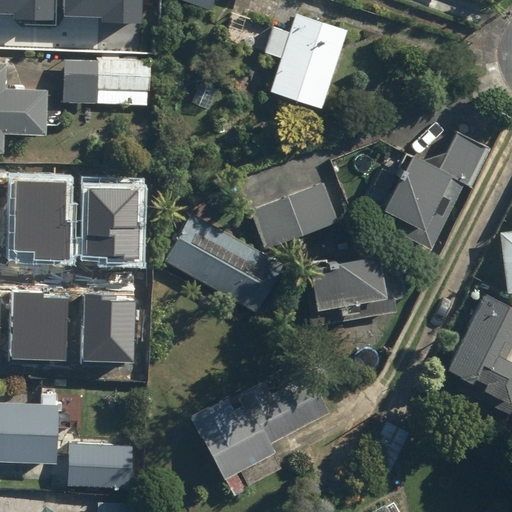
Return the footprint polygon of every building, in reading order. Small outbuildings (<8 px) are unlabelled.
[(21,19),(55,20),(55,0),(0,0),(0,14),(22,15),(21,19)] [(111,22),(145,23),(145,0),(63,0),(63,16),(112,18),(111,22)] [(174,0),(207,11),(211,0),(174,0)] [(344,30),(291,13),(266,92),(318,109),(344,30)] [(146,105),(148,61),(62,57),(60,102),(146,105)] [(44,89),(1,88),(2,63),(0,63),(0,135),(42,137),(44,89)] [(372,208),(395,220),(390,230),(427,249),(460,185),(467,189),(488,148),(453,131),(433,171),(400,154),(372,208)] [(15,180),(14,250),(39,250),(39,258),(71,259),(71,221),(68,221),(68,181),(15,180)] [(260,249),(335,221),(320,183),(246,210),(260,249)] [(84,190),(83,251),(110,252),(110,258),(143,259),(144,222),(139,222),(140,191),(84,190)] [(511,204),(510,204),(511,220),(511,225),(494,227),(501,291),(511,289),(511,204)] [(158,262),(249,313),(276,265),(186,214),(158,262)] [(395,314),(393,300),(403,298),(395,252),(373,256),(302,267),(306,294),(301,295),(307,328),(395,314)] [(16,292),(14,357),(66,358),(67,299),(46,298),(46,292),(16,292)] [(496,338),(503,342),(511,325),(511,309),(479,292),(438,367),(464,381),(473,364),(479,368),(496,338)] [(83,295),(82,361),(133,361),(134,302),(113,301),(113,296),(83,295)] [(474,388),(502,403),(511,383),(511,363),(492,353),(474,388)] [(279,468),(267,445),(326,414),(306,375),(266,396),(261,386),(235,399),(241,410),(231,415),(222,398),(185,418),(194,435),(214,473),(219,471),(231,493),(279,468)] [(32,402),(0,401),(0,461),(51,464),(54,404),(55,394),(32,393),(32,402)] [(383,476),(407,432),(382,419),(359,464),(383,476)] [(63,456),(61,484),(112,486),(113,458),(63,456)] [(95,502),(94,511),(135,511),(135,503),(95,502)] [(384,511),(378,502),(360,511),(384,511)]
